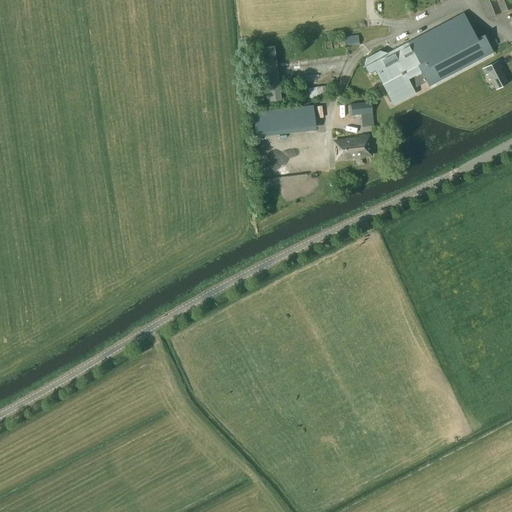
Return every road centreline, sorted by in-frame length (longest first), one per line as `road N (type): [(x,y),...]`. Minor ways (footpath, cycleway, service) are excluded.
road 1 (unclassified): [(0,415),(246,274),(511,144)]
road 2 (unclassified): [(462,0),(351,59),(327,125)]
